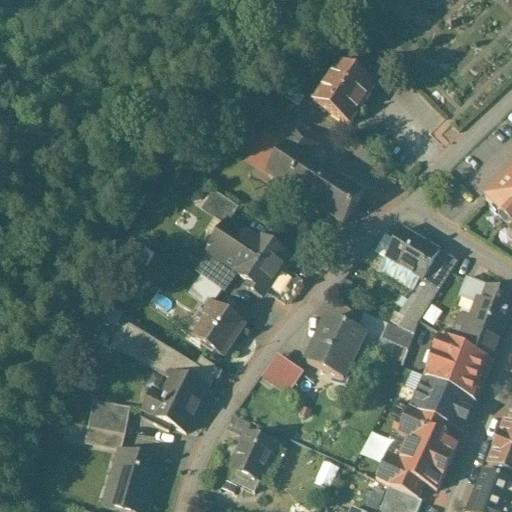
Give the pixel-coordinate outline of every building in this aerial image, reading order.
[(351,52),(332,40),(326,49),(345,61),(351,52)] [(376,88),(339,64),(324,87),(320,85),(314,93),(319,96),(313,104),(350,128),(376,88)] [(304,98),(277,81),(271,90),(298,108),(304,98)] [(309,144),(296,135),(288,147),(302,156),(309,144)] [(288,147),(286,146),(266,177),(309,205),(306,209),(320,218),(323,214),(343,227),(363,196),(302,156),(288,147)] [(511,177),(486,204),(511,230),(511,177)] [(239,210),(214,194),(206,205),(231,222),(239,210)] [(256,244),(228,225),(208,255),(236,274),(256,244)] [(457,264),(403,232),(385,261),(427,286),(439,293),(457,264)] [(236,274),(235,276),(265,296),(280,274),(279,273),(288,259),(289,260),(290,259),(259,239),(256,244),(236,274)] [(233,281),(204,263),(196,275),(224,295),(233,281)] [(486,288),(466,280),(459,300),(479,308),(471,326),(460,322),(451,343),(479,357),(491,362),(511,308),(511,297),(486,287),(486,288)] [(439,293),(427,286),(397,331),(413,338),(423,317),(439,293)] [(245,327),(211,305),(203,317),(208,320),(194,340),(223,360),(245,327)] [(199,314),(186,335),(194,340),(208,320),(203,317),(199,314)] [(365,337),(328,320),(307,366),(344,383),(365,337)] [(397,331),(387,327),(381,341),(408,353),(413,338),(397,331)] [(171,382),(163,398),(154,394),(143,415),(158,422),(156,428),(168,434),(171,429),(186,436),(207,394),(213,382),(218,385),(223,375),(201,361),(195,370),(143,338),(143,337),(129,329),(117,355),(171,382)] [(451,343),(441,338),(440,339),(441,340),(427,379),(425,378),(425,380),(427,381),(475,405),(491,362),(479,357),(451,343)] [(277,354),(261,377),(287,395),(303,372),(277,354)] [(475,405),(427,381),(413,412),(451,429),(462,434),(475,405)] [(130,411),(93,403),(88,430),(125,437),(130,411)] [(413,412),(409,411),(398,436),(406,440),(408,444),(398,467),(386,461),(376,483),(390,490),(418,502),(424,488),(437,494),(443,481),(444,481),(453,459),(458,446),(446,440),(451,429),(413,412)] [(511,426),(504,423),(487,467),(488,467),(489,467),(511,475),(511,426)] [(125,437),(88,430),(86,443),(121,450),(125,437)] [(276,449),(247,436),(231,472),(260,485),(276,449)] [(148,511),(162,466),(120,454),(105,505),(127,511),(148,511)] [(511,511),(511,510),(508,509),(511,499),(511,484),(484,473),(469,511),(511,511)] [(418,502),(390,490),(380,511),(418,511),(422,504),(418,502)]
